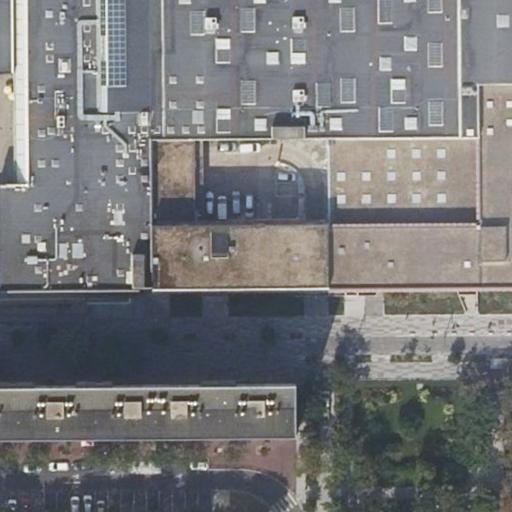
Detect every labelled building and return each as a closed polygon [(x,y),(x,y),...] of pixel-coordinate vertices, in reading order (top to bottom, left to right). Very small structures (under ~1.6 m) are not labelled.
[(0,293),(11,293),(100,293),(103,292),(115,292),(126,292),(151,292),(151,263),(152,235),(154,181),(155,150),(155,141),(166,141),(206,141),(307,140),(325,140),(477,138),(477,85),(511,84),(511,0),(0,0),(0,22),(0,33),(2,75),(12,75),(25,75),(26,110),(26,137),(27,169),(28,185),(13,185),(6,185),(0,184),(0,293)] [(25,75),(12,75),(13,185),(28,185),(27,169),(26,137),(26,110),(25,75)] [(327,290),(364,289),(511,287),(511,84),(477,85),(477,138),(325,140),(326,189),(326,224),(327,290)] [(152,235),(151,263),(151,292),(169,292),(327,290),(326,224),(206,224),(206,141),(166,141),(155,141),(155,150),(154,181),(152,235)] [(294,386),(0,388),(0,437),(294,435),(294,386)]
